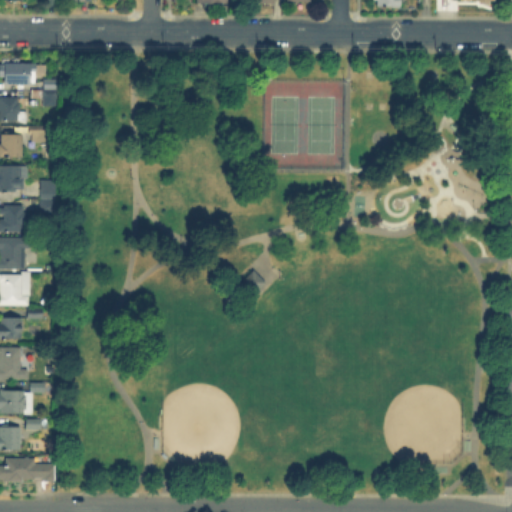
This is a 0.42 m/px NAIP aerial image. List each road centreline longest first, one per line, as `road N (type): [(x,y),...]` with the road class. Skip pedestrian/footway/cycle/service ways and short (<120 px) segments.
road 1 (residential): [(511,34),(0,31)]
road 2 (residential): [(337,510),(0,510)]
road 3 (residential): [(467,511),(337,510)]
